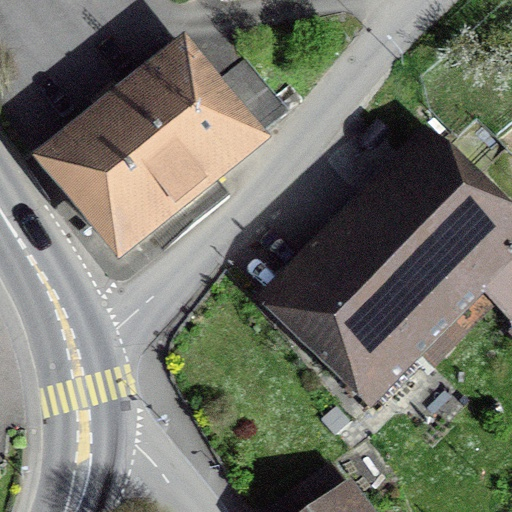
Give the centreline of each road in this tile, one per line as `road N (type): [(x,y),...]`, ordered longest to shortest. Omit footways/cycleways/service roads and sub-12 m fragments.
road 1 (tertiary): [(77,352),(162,289),(442,0)]
road 2 (secondary): [(0,203),(77,352)]
road 3 (unclassified): [(191,511),(153,461),(85,428)]
